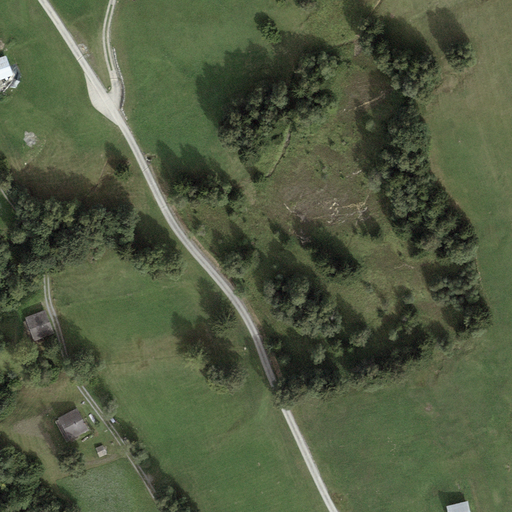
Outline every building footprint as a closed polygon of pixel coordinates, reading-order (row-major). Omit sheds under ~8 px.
[(5,56),(0,57),(0,80),(13,75),(5,56)] [(45,310),(25,317),(34,341),(54,333),(45,310)] [(77,408),(58,419),(69,440),(89,430),(77,408)] [(103,446),(95,448),(99,458),(106,455),(103,446)] [(471,511),(470,503),(446,508),(447,511),(471,511)]
